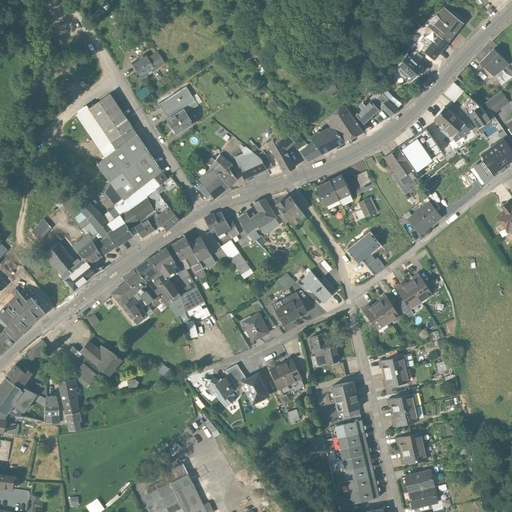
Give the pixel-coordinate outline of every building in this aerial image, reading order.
[(444,9),(429,28),(447,43),(462,24),(444,9)] [(447,43),(429,28),(423,35),(433,43),(425,51),(434,59),(447,43)] [(509,64),(493,50),(481,63),(494,76),(509,64)] [(147,56),(133,65),(142,79),(165,64),(158,52),(148,58),(147,56)] [(412,57),(408,53),(395,67),(399,70),(393,76),(401,83),(406,77),(411,81),(424,68),(418,62),(417,64),(411,58),(412,57)] [(463,92),(454,84),(445,94),(454,102),(463,92)] [(387,101),(392,97),(393,96),(383,87),(380,90),(382,92),(381,93),(388,100),(387,101)] [(159,105),(168,119),(184,109),(193,103),(184,89),(159,105)] [(370,101),(372,103),(378,109),(380,107),(387,101),(388,100),(381,93),(382,92),(380,90),(379,89),(370,98),(372,100),(370,101)] [(508,104),(501,93),(485,103),(493,114),(508,104)] [(74,114),(104,159),(137,136),(110,95),(88,109),(85,106),(74,114)] [(387,101),(396,109),(400,105),(392,97),(387,101)] [(480,106),(470,97),(460,108),(468,114),(470,116),(478,128),(490,120),(480,106)] [(355,114),(363,123),(378,109),(372,103),(370,101),(370,100),(365,105),(361,101),(357,105),(361,109),(355,114)] [(387,101),(380,107),(391,117),(397,110),(396,109),(387,101)] [(363,132),(344,103),(325,118),(332,126),(344,142),(363,132)] [(464,125),(445,107),(434,119),(443,127),(441,130),(443,132),(445,129),(453,136),(456,140),(469,131),(464,125)] [(194,123),(184,109),(168,119),(165,121),(174,136),(194,123)] [(273,132),(270,136),(273,139),(273,138),(276,141),(284,134),(276,125),(271,129),(273,132)] [(332,126),(312,141),(313,142),(321,153),(344,142),(332,126)] [(426,129),(399,148),(414,170),(441,151),(426,129)] [(232,137),(226,132),(222,137),(228,141),(232,137)] [(286,150),(285,149),(294,141),(286,133),(284,134),(276,141),(273,138),(273,139),(268,143),(274,156),(286,150)] [(168,181),(137,136),(104,159),(96,164),(110,183),(105,193),(120,214),(121,215),(146,197),(163,185),(168,181)] [(511,152),(503,140),(482,155),(485,160),(493,171),(493,172),(511,159),(511,152)] [(313,142),(300,151),(308,161),(321,153),(313,142)] [(242,154),(236,157),(241,168),(240,168),(244,177),(265,168),(260,158),(246,146),(240,149),(242,154)] [(383,157),(388,164),(384,167),(389,175),(391,174),(405,193),(417,185),(413,179),(418,176),(414,170),(399,148),(398,147),(383,157)] [(286,150),(274,156),(283,172),(294,167),(286,150)] [(263,151),(258,154),(260,158),(265,168),(267,170),(272,167),(263,151)] [(231,163),(220,155),(211,166),(212,167),(218,174),(227,185),(236,179),(227,167),(231,163)] [(476,162),(469,168),(471,171),(478,180),(482,185),(489,179),(487,175),(493,171),(485,160),(478,165),(476,162)] [(203,185),(203,186),(218,174),(212,167),(197,179),(203,185)] [(478,180),(471,171),(466,175),(472,184),(478,180)] [(374,187),(367,173),(356,178),(363,192),(374,187)] [(218,174),(203,186),(211,195),(213,197),(227,185),(218,174)] [(342,175),(329,181),(338,199),(341,205),(352,199),(350,194),(350,193),(342,175)] [(171,178),(168,181),(163,185),(168,191),(176,185),(171,178)] [(329,181),(315,187),(325,206),(338,199),(329,181)] [(206,199),(211,195),(203,186),(203,185),(198,189),(206,199)] [(146,197),(121,215),(125,222),(130,229),(134,226),(153,213),(154,213),(146,197)] [(289,221),(290,223),(302,215),(289,197),(286,199),(285,197),(277,203),(283,212),(289,221)] [(259,212),(251,218),(247,212),(238,218),(243,225),(242,225),(248,234),(255,229),(258,227),(259,229),(261,228),(275,219),(276,218),(265,198),(254,203),(259,212)] [(376,211),(370,198),(358,204),(365,217),(376,211)] [(511,205),(511,206),(508,202),(502,207),(505,212),(498,217),(511,234),(511,205)] [(102,236),(104,238),(106,237),(105,235),(113,230),(107,223),(108,223),(98,211),(89,203),(80,211),(87,219),(91,223),(99,234),(97,235),(99,238),(102,236)] [(439,217),(428,203),(410,218),(421,232),(439,217)] [(162,224),(166,230),(179,220),(178,219),(166,204),(162,207),(154,213),(153,213),(162,224)] [(230,215),(225,218),(221,211),(214,215),(221,227),(223,232),(228,230),(232,237),(239,233),(230,215)] [(289,221),(283,212),(279,215),(285,224),(289,221)] [(153,213),(134,226),(142,238),(162,224),(153,213)] [(214,215),(213,213),(204,217),(211,230),(212,232),(215,230),(217,235),(223,232),(221,227),(214,215)] [(107,223),(113,230),(125,222),(121,215),(120,214),(108,223),(107,223)] [(93,239),(91,241),(95,245),(104,238),(102,236),(99,238),(97,235),(99,234),(91,223),(87,219),(79,225),(87,235),(88,233),(93,239)] [(275,219),(261,228),(265,234),(279,225),(275,219)] [(44,220),(32,233),(39,241),(44,236),(43,235),(50,226),(44,220)] [(105,235),(106,237),(114,249),(134,236),(130,229),(125,222),(113,230),(105,235)] [(260,236),(255,229),(248,234),(255,241),(260,236)] [(93,239),(88,233),(87,235),(73,245),(78,252),(91,241),(93,239)] [(371,255),(381,247),(369,233),(347,251),(358,265),(363,261),(371,255)] [(104,238),(95,245),(103,257),(114,249),(106,237),(104,238)] [(184,237),(172,244),(181,260),(186,257),(195,272),(202,268),(199,261),(188,244),(184,237)] [(210,255),(200,237),(188,244),(199,261),(210,255)] [(91,241),(78,252),(82,257),(89,267),(103,257),(95,245),(91,241)] [(231,241),(221,247),(222,249),(229,259),(241,276),(250,269),(231,241)] [(71,292),(95,273),(89,267),(82,257),(75,262),(60,242),(42,256),(71,292)] [(0,243),(0,260),(8,251),(0,243)] [(166,247),(149,258),(158,271),(151,277),(154,281),(164,274),(167,279),(176,273),(174,271),(175,270),(172,266),(175,263),(166,248),(166,247)] [(229,259),(222,249),(215,253),(222,264),(229,259)] [(286,251),(275,249),(274,260),(285,262),(286,251)] [(215,263),(210,255),(199,261),(202,268),(203,270),(215,263)] [(375,260),(371,255),(363,261),(367,266),(375,260)] [(149,258),(136,268),(146,281),(151,277),(158,271),(149,258)] [(375,260),(367,266),(374,275),(384,267),(377,258),(375,260)] [(22,265),(19,260),(8,272),(9,273),(7,280),(11,284),(16,288),(29,274),(26,269),(22,265)] [(323,276),(331,268),(324,260),(316,268),(323,276)] [(136,268),(124,277),(127,281),(136,292),(139,295),(143,291),(140,288),(147,282),(146,281),(136,268)] [(203,270),(202,268),(195,272),(199,278),(206,274),(203,270)] [(319,281),(310,271),(302,280),(309,287),(323,302),(331,294),(330,293),(319,281)] [(286,291),(296,282),(287,273),(278,281),(286,291)] [(425,285),(418,273),(412,277),(413,278),(407,282),(420,301),(425,297),(425,298),(431,294),(425,285)] [(167,279),(164,274),(154,281),(165,295),(161,298),(164,302),(167,307),(169,305),(181,296),(167,279)] [(334,289),(323,277),(319,281),(330,293),(334,289)] [(309,287),(302,280),(300,278),(296,282),(305,291),(309,287)] [(136,292),(127,281),(111,292),(132,319),(140,313),(134,305),(137,302),(132,296),(136,292)] [(420,301),(407,282),(404,284),(402,283),(395,287),(403,299),(409,309),(415,305),(414,304),(420,301)] [(430,282),(425,285),(431,294),(436,291),(430,282)] [(197,288),(181,296),(185,313),(187,311),(200,304),(204,302),(197,288)] [(153,301),(144,290),(143,291),(139,295),(147,305),(153,301)] [(4,329),(15,340),(19,336),(28,327),(45,314),(31,297),(27,300),(19,292),(14,297),(11,294),(3,301),(6,304),(0,310),(0,314),(10,323),(7,325),(4,329)] [(283,326),(308,313),(297,293),(272,305),(283,326)] [(399,315),(385,294),(379,298),(380,299),(374,303),(387,322),(392,319),(392,320),(399,315)] [(181,296),(169,305),(177,317),(185,313),(181,296)] [(409,309),(403,299),(398,302),(406,316),(411,313),(409,309)] [(167,307),(164,302),(153,311),(157,315),(167,307)] [(387,322),(374,303),(369,306),(368,305),(362,309),(376,330),(382,326),(382,325),(387,322)] [(200,304),(187,311),(190,316),(203,309),(200,304)] [(270,332),(259,312),(241,322),(252,341),(270,332)] [(140,313),(132,319),(137,325),(138,324),(146,317),(144,315),(143,317),(140,313)] [(99,321),(94,314),(88,318),(94,326),(99,321)] [(185,321),(187,337),(195,336),(194,320),(185,321)] [(0,342),(7,349),(15,340),(4,329),(0,332),(0,342)] [(437,331),(430,333),(433,341),(439,339),(437,331)] [(314,358),(315,357),(317,366),(339,361),(339,360),(336,344),(326,347),(323,334),(309,337),(314,358)] [(445,339),(437,340),(439,350),(447,348),(445,339)] [(48,346),(42,341),(25,356),(35,364),(48,346)] [(80,352),(110,376),(122,360),(112,352),(102,346),(100,348),(89,341),(80,352)] [(302,353),(292,358),(298,371),(306,367),(302,353)] [(378,361),(381,374),(405,368),(402,355),(378,361)] [(269,369),(282,394),(303,383),(298,371),(292,358),(269,369)] [(448,360),(437,362),(439,371),(450,369),(448,360)] [(346,376),(343,362),(330,365),(333,379),(346,376)] [(88,388),(99,376),(83,363),(75,373),(79,376),(77,379),(88,388)] [(15,365),(6,378),(22,389),(32,374),(23,368),(21,370),(15,365)] [(226,371),(229,376),(235,385),(241,382),(240,381),(246,378),(236,365),(226,371)] [(381,374),(384,387),(409,381),(405,368),(381,374)] [(269,396),(258,372),(246,378),(240,381),(241,382),(252,404),(269,396)] [(229,376),(225,378),(224,377),(220,379),(212,377),(210,380),(205,379),(203,380),(202,383),(207,389),(210,389),(226,408),(231,403),(233,405),(235,395),(233,393),(238,389),(235,385),(229,376)] [(6,378),(0,385),(0,410),(6,415),(8,412),(24,390),(22,389),(6,378)] [(75,379),(57,383),(65,415),(79,412),(76,398),(77,398),(75,388),(78,388),(75,379)] [(35,382),(33,393),(37,395),(46,398),(46,396),(47,396),(48,385),(47,385),(35,382)] [(360,415),(352,382),(330,387),(334,406),(337,420),(342,419),(360,415)] [(24,389),(24,390),(8,412),(13,416),(19,418),(20,417),(33,400),(37,395),(33,393),(26,389),(25,390),(24,389)] [(386,399),(390,412),(415,406),(412,393),(386,399)] [(46,398),(37,395),(33,400),(45,406),(46,398)] [(46,396),(46,398),(45,406),(45,423),(60,423),(59,405),(57,396),(47,396),(46,396)] [(452,398),(444,400),(446,407),(453,405),(452,398)] [(337,420),(334,406),(316,411),(319,425),(337,420)] [(390,412),(393,426),(419,419),(415,406),(390,412)] [(296,408),(286,411),(290,422),(300,418),(296,408)] [(79,412),(65,415),(68,432),(81,430),(79,421),(81,421),(79,412)] [(361,421),(360,415),(342,419),(343,425),(361,421)] [(333,427),(336,438),(364,432),(361,421),(343,425),(333,427)] [(19,425),(6,422),(3,434),(17,436),(19,425)] [(396,437),(399,450),(424,445),(421,431),(396,437)] [(336,438),(338,449),(367,443),(364,432),(336,438)] [(0,440),(0,459),(7,461),(8,458),(11,458),(12,452),(9,451),(11,442),(0,440)] [(338,449),(341,460),(369,454),(367,443),(338,449)] [(399,450),(402,463),(427,458),(424,445),(399,450)] [(341,460),(343,471),(372,465),(369,454),(341,460)] [(213,511),(211,503),(204,506),(184,465),(164,476),(161,483),(145,491),(147,497),(143,498),(148,511),(213,511)] [(343,471),(346,483),(374,476),(372,465),(343,471)] [(403,476),(407,492),(434,485),(430,469),(403,476)] [(14,476),(0,474),(0,489),(12,491),(14,476)] [(346,483),(348,494),(377,487),(374,476),(346,483)] [(407,492),(411,508),(431,503),(438,501),(434,485),(407,492)] [(348,494),(351,505),(380,498),(377,487),(348,494)] [(31,495),(27,511),(32,511),(35,511),(37,508),(41,509),(42,502),(39,501),(40,497),(31,495)] [(438,501),(431,503),(433,511),(442,511),(443,511),(441,501),(438,501)]
